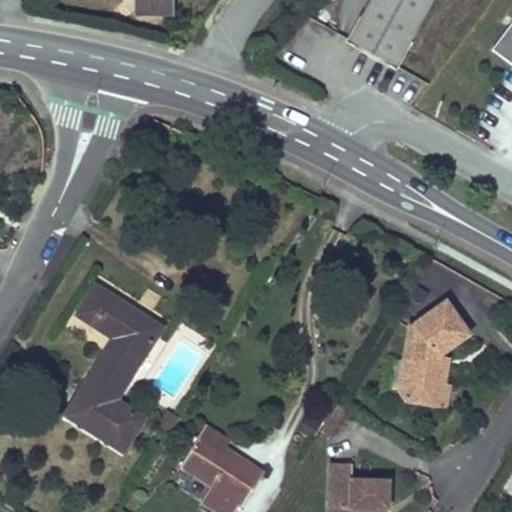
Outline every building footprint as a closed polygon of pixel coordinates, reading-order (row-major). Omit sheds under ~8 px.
[(136,0),(136,12),(170,12),(169,0),(136,0)] [(370,0),(348,42),(394,68),(430,0),(370,0)] [(511,22),(507,29),(507,30),(492,50),(511,65),(511,22)] [(115,338),(66,415),(123,451),(144,418),(115,400),(161,329),(146,319),(142,325),(130,317),(134,311),(96,287),(83,306),(98,316),(92,324),(115,338)] [(406,344),(398,391),(407,403),(429,407),(433,386),(443,388),(443,386),(446,367),(436,365),(438,357),(469,334),(446,302),(413,325),(419,334),(406,344)] [(83,306),(77,315),(92,324),(98,316),(83,306)] [(409,328),(406,344),(419,334),(413,325),(409,328)] [(438,357),(436,365),(446,367),(448,359),(438,357)] [(433,386),(429,407),(441,409),(444,406),(448,387),(443,386),(443,388),(433,386)] [(168,411),(157,428),(169,436),(181,419),(168,411)] [(204,428),(198,438),(218,450),(224,441),(204,428)] [(198,438),(180,466),(212,485),(201,502),(216,511),(234,511),(240,503),(243,505),(263,474),(229,452),(227,456),(218,450),(198,438)] [(329,465),(328,511),(375,511),(375,509),(387,509),(388,481),(351,480),(351,465),(329,465)]
